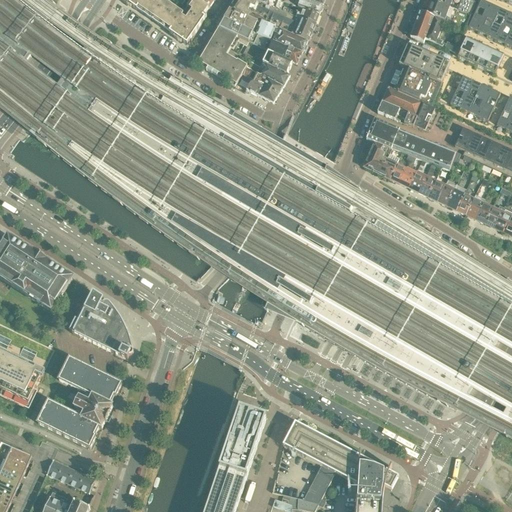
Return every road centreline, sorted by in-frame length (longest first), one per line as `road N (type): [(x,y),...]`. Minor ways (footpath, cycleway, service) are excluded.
road 1 (residential): [(337,0),(278,121),(185,67)]
road 2 (secondary): [(188,307),(0,186)]
road 3 (secondary): [(0,204),(180,321)]
road 4 (unclassified): [(342,170),(511,276)]
road 5 (secondary): [(434,439),(293,367)]
road 6 (secondary): [(293,388),(430,461)]
road 7 (residential): [(117,511),(160,378)]
road 8 (secondary): [(180,321),(293,388)]
road 9 (residential): [(249,511),(293,388)]
road 10 (residential): [(411,0),(365,113)]
road 11 (secondary): [(293,367),(188,307)]
